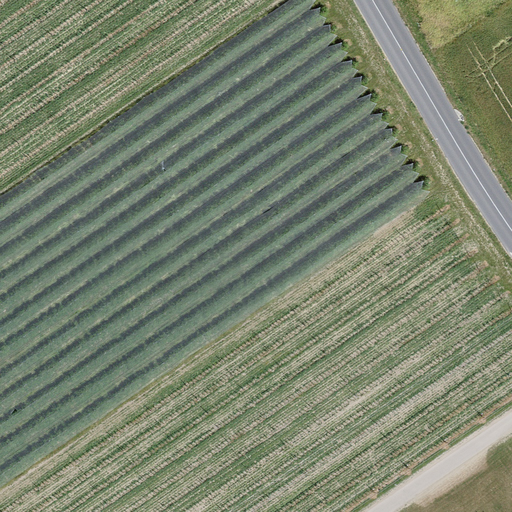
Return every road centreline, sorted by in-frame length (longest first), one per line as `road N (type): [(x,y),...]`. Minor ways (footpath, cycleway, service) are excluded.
road 1 (tertiary): [(511,228),(371,0)]
road 2 (track): [(511,436),(397,511)]
